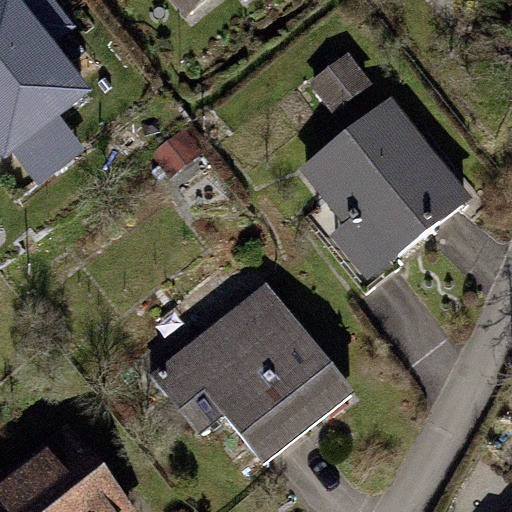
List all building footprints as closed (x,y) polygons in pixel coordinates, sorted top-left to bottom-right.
[(53,0),(35,0),(0,27),(0,114),(41,169),(131,101),(53,0)] [(191,0),(208,23),(239,0),(191,0)] [(395,284),(490,204),(408,106),(326,174),(369,226),(356,237),(395,284)] [(386,398),(287,286),(176,384),(227,441),(248,422),(297,477),(386,398)] [(0,480),(0,511),(154,511),(91,433),(12,495),(0,480)]
